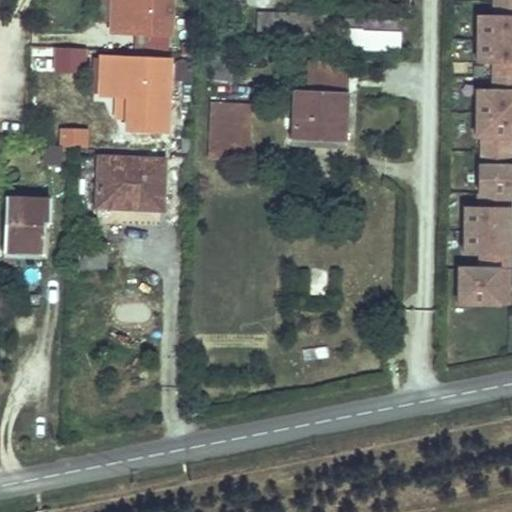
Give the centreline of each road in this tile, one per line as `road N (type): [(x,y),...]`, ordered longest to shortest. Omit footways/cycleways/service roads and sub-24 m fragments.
road 1 (tertiary): [(0,485),(511,382)]
road 2 (unknown): [(430,0),(425,399)]
road 3 (unknown): [(180,449),(171,373),(177,139)]
